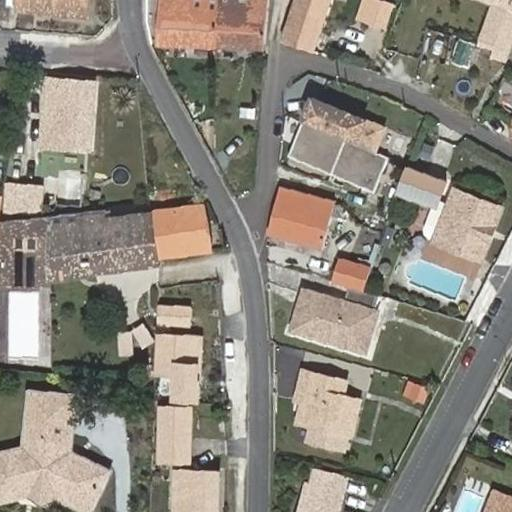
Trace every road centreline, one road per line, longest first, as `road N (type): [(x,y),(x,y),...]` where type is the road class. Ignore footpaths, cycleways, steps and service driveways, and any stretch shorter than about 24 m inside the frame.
road 1 (residential): [(267,251),(280,54),(395,84),(511,151)]
road 2 (residential): [(275,511),(267,251)]
road 3 (residential): [(267,251),(141,45)]
road 4 (residential): [(403,511),(511,313)]
road 5 (residential): [(141,45),(0,35)]
